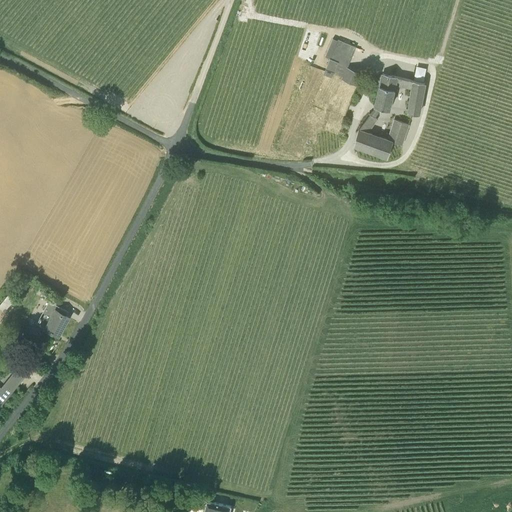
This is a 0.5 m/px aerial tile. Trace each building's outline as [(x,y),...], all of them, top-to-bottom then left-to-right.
[(324,69),(324,70),(341,77),(341,79),(357,86),(362,73),(347,67),(355,47),(337,39),(328,61),(324,69)] [(313,124),(320,128),(340,134),(350,101),(357,86),(341,79),(341,77),(324,70),(324,69),(311,63),(277,145),(300,154),(313,124)] [(415,77),(425,79),(428,66),(418,64),(415,77)] [(375,117),(382,107),(390,109),(396,85),(411,88),(412,88),(408,112),(418,114),(425,82),(382,73),(374,105),(376,105),(370,113),(358,129),(353,146),(387,157),(393,141),(403,144),(409,124),(394,119),(387,138),(369,131),(377,119),(375,117)] [(45,327),(59,334),(68,317),(59,312),(62,307),(49,300),(36,323),(44,327),(45,327)] [(16,371),(2,388),(0,386),(0,404),(2,406),(24,378),(16,371)] [(206,500),(203,511),(229,511),(231,505),(214,502),(214,501),(215,498),(195,493),(196,486),(183,483),(180,497),(193,500),(194,497),(206,500)]
